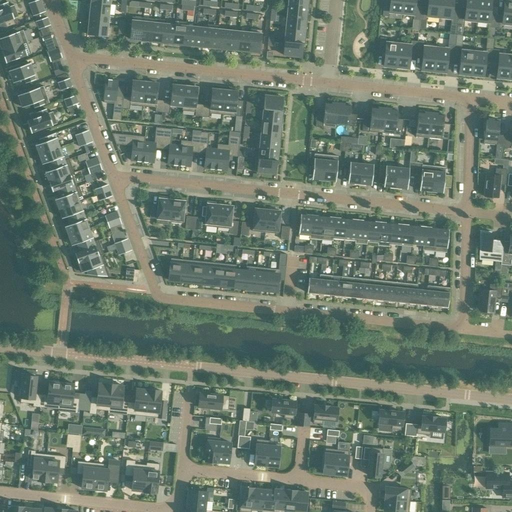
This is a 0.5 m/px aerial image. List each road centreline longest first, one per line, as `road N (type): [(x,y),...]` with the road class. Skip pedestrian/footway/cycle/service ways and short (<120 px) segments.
road 1 (residential): [(113,176),(467,211)]
road 2 (residential): [(190,369),(511,398)]
road 3 (residential): [(70,57),(331,84)]
road 4 (residential): [(464,330),(217,304)]
road 5 (residential): [(0,492),(177,510),(182,469)]
road 6 (residential): [(0,346),(190,369)]
road 7 (residential): [(113,176),(160,296),(217,304)]
road 8 (residential): [(331,84),(469,97)]
road 9 (residential): [(70,57),(113,176)]
